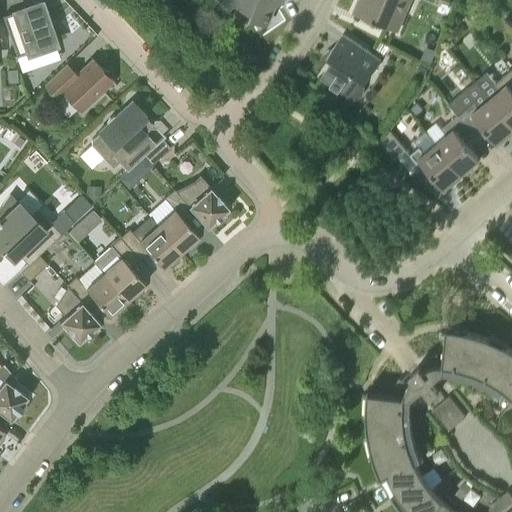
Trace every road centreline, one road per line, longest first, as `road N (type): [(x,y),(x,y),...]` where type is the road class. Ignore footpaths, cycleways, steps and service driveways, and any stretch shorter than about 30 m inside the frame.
road 1 (residential): [(79,397),(272,232)]
road 2 (residential): [(272,232),(305,237),(367,279),(397,276),(448,237)]
road 3 (residential): [(215,121),(183,102),(86,0)]
road 4 (residential): [(215,121),(275,63),(318,0)]
road 5 (residential): [(79,397),(0,500)]
road 6 (residential): [(272,232),(268,199),(231,156),(215,121)]
